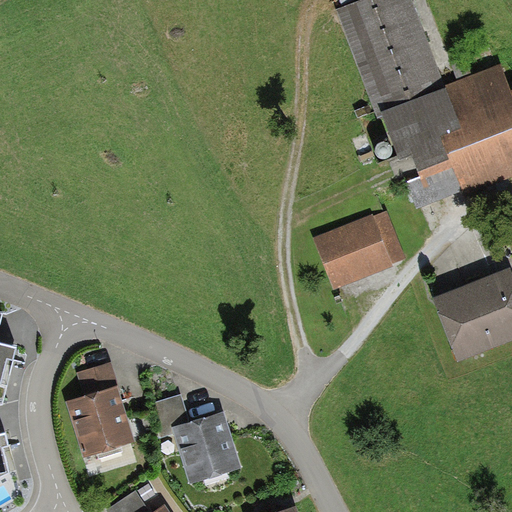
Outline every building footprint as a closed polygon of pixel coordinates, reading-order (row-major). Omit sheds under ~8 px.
[(415,0),(373,0),(337,14),(397,168),(412,162),(419,178),(405,184),(415,209),(462,191),(464,197),(511,178),(511,79),(504,58),(489,64),(481,45),(446,58),(456,82),(449,85),(415,0)] [(316,242),(335,291),(391,269),(390,266),(404,261),(386,214),(316,242)] [(511,280),(509,273),(435,302),(459,363),(511,342),(511,280)] [(12,363),(14,349),(0,345),(0,374),(4,363),(12,363)] [(82,457),(127,443),(104,368),(76,376),(82,397),(65,402),(82,457)] [(186,484),(233,470),(218,417),(186,427),(177,398),(150,406),(159,437),(171,434),(186,484)] [(0,477),(8,473),(2,450),(6,447),(2,436),(0,436),(0,477)] [(142,511),(132,495),(106,511),(142,511)]
